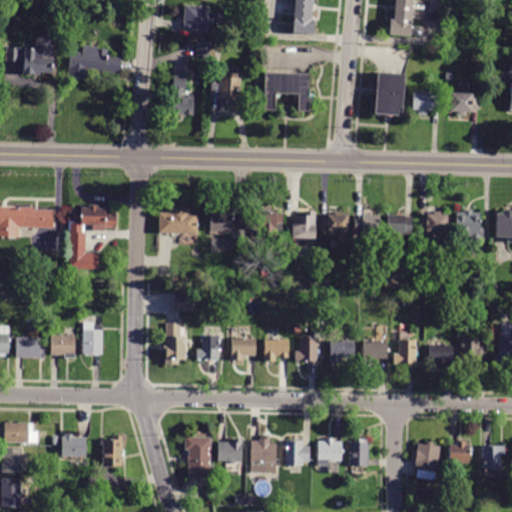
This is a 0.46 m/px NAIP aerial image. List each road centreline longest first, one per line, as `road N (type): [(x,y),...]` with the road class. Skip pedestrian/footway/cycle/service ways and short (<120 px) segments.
road 1 (residential): [(172,511),(137,370),(149,0)]
road 2 (residential): [(511,406),(0,393)]
road 3 (tertiary): [(511,166),(0,153)]
road 4 (residential): [(341,161),(354,0)]
